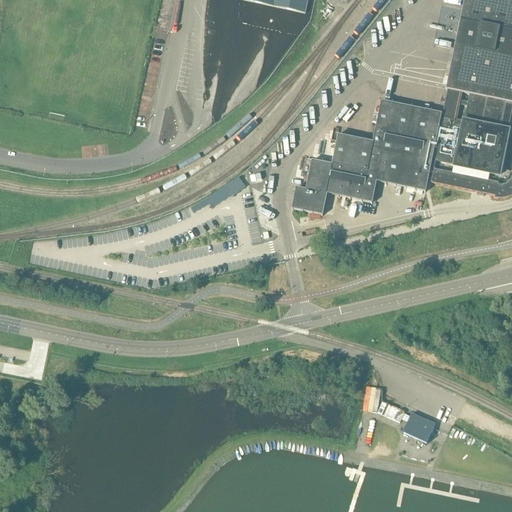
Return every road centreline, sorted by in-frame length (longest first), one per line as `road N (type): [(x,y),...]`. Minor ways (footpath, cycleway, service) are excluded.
road 1 (tertiary): [(511,275),(175,349),(114,347),(0,324)]
road 2 (track): [(369,417),(399,428),(404,449),(432,461),(457,408)]
